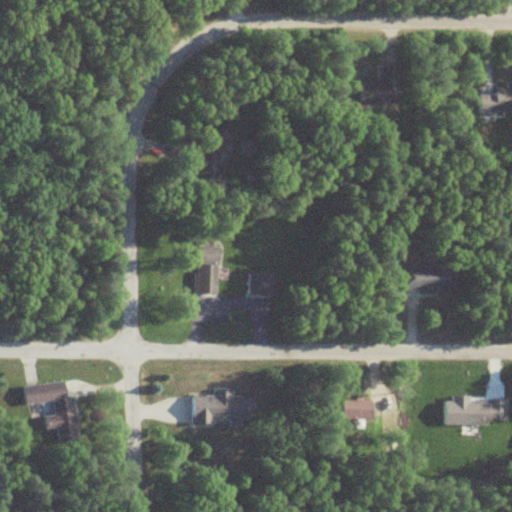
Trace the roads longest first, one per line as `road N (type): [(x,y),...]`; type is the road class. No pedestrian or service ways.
road 1 (residential): [(152,511),(140,491),(128,130),(150,40),(204,0)]
road 2 (residential): [(511,319),(316,327),(0,322)]
